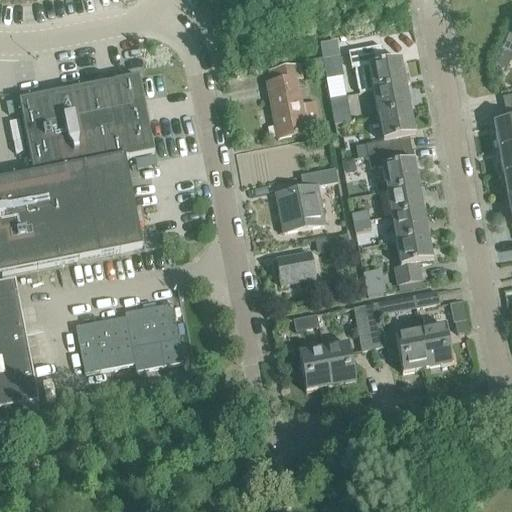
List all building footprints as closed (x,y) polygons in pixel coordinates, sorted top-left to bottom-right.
[(511,30),(501,51),(511,56),(511,30)] [(405,88),(400,63),(384,66),(381,47),(348,55),(351,73),(367,69),(372,94),(405,88)] [(339,58),(323,61),(327,80),(342,77),(339,58)] [(323,71),(321,59),(303,63),(305,74),(323,71)] [(301,108),(296,83),(303,82),(301,67),(279,71),(281,84),(266,87),(277,144),(307,138),(304,124),(317,122),(314,105),(301,108)] [(131,219),(119,162),(150,156),(135,81),(16,106),(31,180),(0,186),(0,279),(138,253),(133,227),(137,227),(135,218),(131,219)] [(410,113),(405,88),(372,94),(377,119),(410,113)] [(511,98),(502,101),(504,112),(511,110),(511,98)] [(347,110),(346,99),(329,102),(330,113),(347,110)] [(401,153),(398,142),(415,138),(410,113),(377,119),(382,144),(339,153),(342,166),(367,160),(401,153)] [(511,150),(511,122),(506,124),(492,127),(497,153),(511,150)] [(511,175),(511,150),(497,153),(502,177),(511,175)] [(403,165),(401,154),(401,153),(367,160),(370,172),(381,170),(384,186),(375,188),(377,197),(386,196),(418,190),(413,163),(403,165)] [(338,187),(335,173),(300,180),(302,193),(316,191),(338,187)] [(511,200),(511,175),(502,177),(506,202),(511,200)] [(422,214),(418,190),(386,196),(390,220),(422,214)] [(323,230),(316,191),(302,193),(275,198),(282,238),(323,230)] [(351,217),(353,228),(369,224),(368,214),(351,217)] [(427,239),(423,214),(422,214),(390,220),(395,245),(427,239)] [(371,234),(369,224),(353,228),(354,237),(371,234)] [(349,252),(346,238),(315,245),(317,258),(349,252)] [(418,267),(432,264),(427,239),(395,245),(400,270),(392,272),(396,289),(422,285),(418,267)] [(314,284),(308,256),(275,262),(280,290),(314,284)] [(0,416),(38,409),(14,288),(0,290),(0,416)] [(381,300),(380,291),(366,293),(368,302),(381,300)] [(438,308),(436,296),(413,301),(415,313),(438,308)] [(385,351),(377,307),(365,310),(373,353),(385,351)] [(183,367),(172,308),(124,317),(125,321),(76,331),(85,377),(134,368),(136,376),(183,367)] [(373,353),(365,310),(353,312),(361,355),(373,353)] [(318,331),(316,319),(292,323),(295,335),(318,331)] [(452,368),(444,329),(419,334),(427,373),(452,368)] [(427,373),(419,334),(394,338),(402,378),(427,373)] [(355,387),(347,347),(323,352),(330,391),(355,387)] [(330,391),(323,352),(297,357),(305,396),(330,391)]
